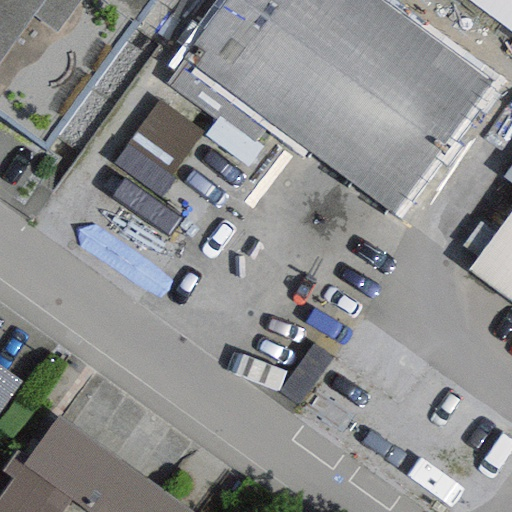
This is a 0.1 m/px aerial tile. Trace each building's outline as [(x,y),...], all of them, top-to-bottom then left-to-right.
[(165,0),(0,0),(0,115),(49,153),(165,0)] [(496,87),(375,0),(227,0),(180,66),(398,223),(496,87)] [(149,96),(122,170),(176,189),(203,115),(149,96)] [(511,170),(505,180),(511,185),(511,224),(475,275),(511,301),(511,170)] [(0,431),(32,384),(0,363),(0,431)] [(90,511),(188,511),(54,423),(0,504),(0,511),(63,511),(71,499),(90,511)]
